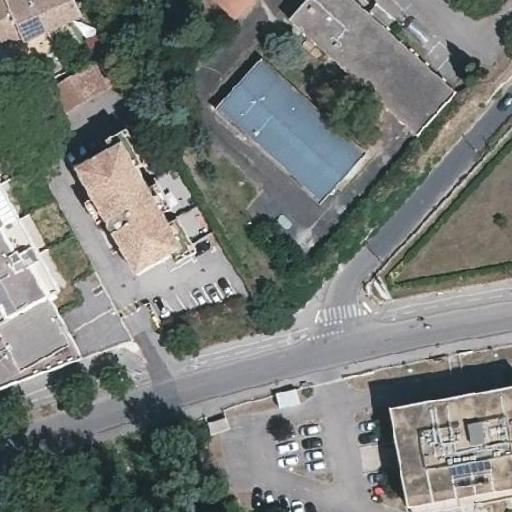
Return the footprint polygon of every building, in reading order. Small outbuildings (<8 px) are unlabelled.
[(75,0),(0,0),(0,42),(2,47),(23,37),(25,41),(81,14),(75,0)] [(237,21),(256,0),(214,0),(226,11),(237,21)] [(353,0),(306,0),(290,19),(417,136),(456,93),(353,0)] [(52,117),(126,75),(111,50),(38,92),(52,117)] [(179,53),(165,67),(181,81),(195,66),(179,53)] [(219,108),(253,141),(268,124),(333,185),(362,153),(262,62),(219,108)] [(318,201),(333,185),(268,124),(253,141),(318,201)] [(179,234),(119,128),(73,155),(102,207),(103,207),(104,208),(103,209),(103,212),(104,216),(106,217),(108,217),(111,217),(114,218),(121,231),(117,233),(132,260),(179,234)] [(60,282),(0,173),(0,296),(8,311),(0,315),(0,376),(84,348),(50,287),(60,282)] [(195,205),(180,212),(190,234),(205,227),(195,205)] [(121,231),(114,218),(111,217),(108,217),(117,233),(121,231)] [(296,387),(276,392),(279,406),(299,402),(296,387)] [(511,387),(459,396),(392,407),(408,507),(409,507),(410,511),(425,511),(469,505),(511,497),(511,387)]
